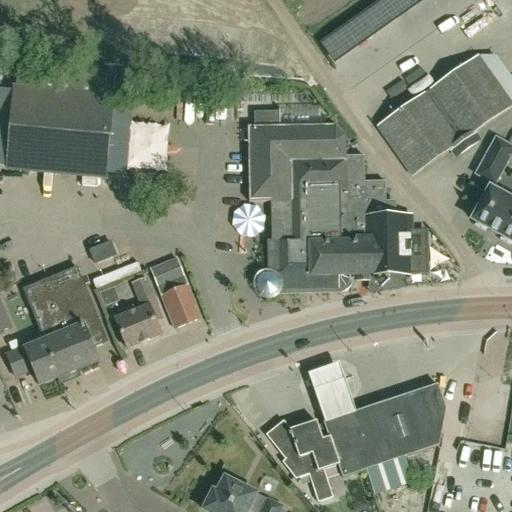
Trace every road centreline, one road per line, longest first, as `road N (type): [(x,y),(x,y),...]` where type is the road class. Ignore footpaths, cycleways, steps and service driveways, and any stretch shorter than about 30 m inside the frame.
road 1 (primary): [(87,429),(245,355),(315,333),(511,307)]
road 2 (unknown): [(0,200),(210,225)]
